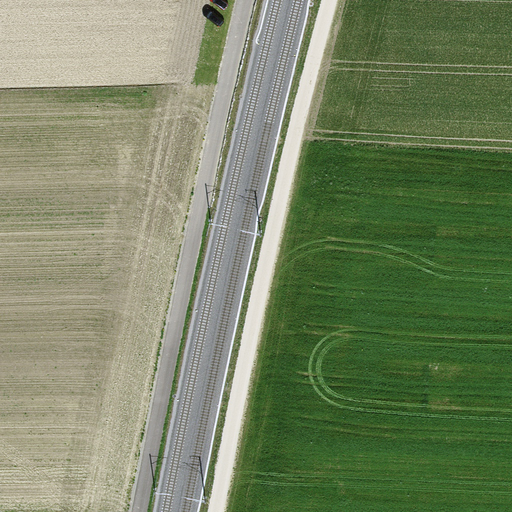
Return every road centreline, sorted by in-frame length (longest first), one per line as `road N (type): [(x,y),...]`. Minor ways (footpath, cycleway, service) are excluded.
road 1 (track): [(215,511),(325,0)]
road 2 (track): [(246,0),(140,511)]
